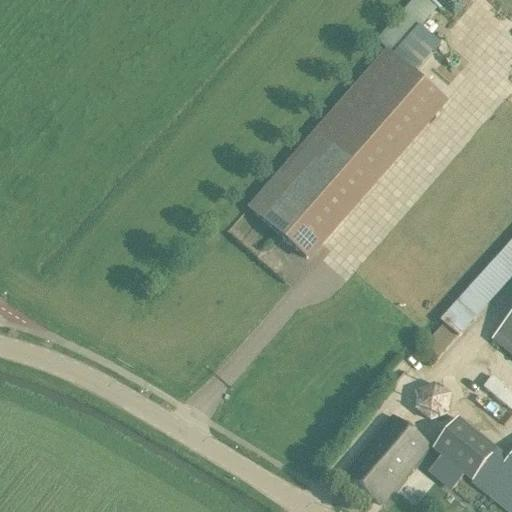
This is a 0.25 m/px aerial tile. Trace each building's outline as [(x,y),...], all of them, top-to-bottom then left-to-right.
[(388,52),(249,210),(306,260),(445,102),(388,52)] [(511,320),(496,340),(511,352),(511,320)] [(419,357),(432,369),(459,339),(446,328),(419,357)] [(511,394),(494,380),(485,391),(511,411),(511,394)] [(455,414),(447,383),(418,390),(426,422),(455,414)] [(381,507),(429,448),(393,419),(345,479),(381,507)] [(509,511),(511,511),(511,461),(511,463),(459,420),(434,451),(509,511)] [(406,482),(422,494),(432,481),(416,469),(406,482)]
